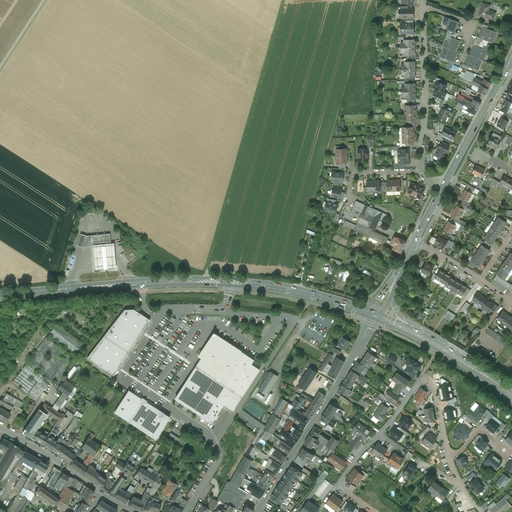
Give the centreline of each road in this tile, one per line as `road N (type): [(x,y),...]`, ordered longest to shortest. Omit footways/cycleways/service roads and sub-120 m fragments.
road 1 (primary): [(0,294),(205,281),(285,289),(376,315)]
road 2 (residential): [(376,315),(258,511)]
road 3 (residential): [(448,455),(432,382),(423,380),(339,485)]
road 4 (residential): [(419,171),(423,8)]
road 5 (primary): [(511,59),(442,188)]
road 6 (primary): [(411,331),(511,397)]
